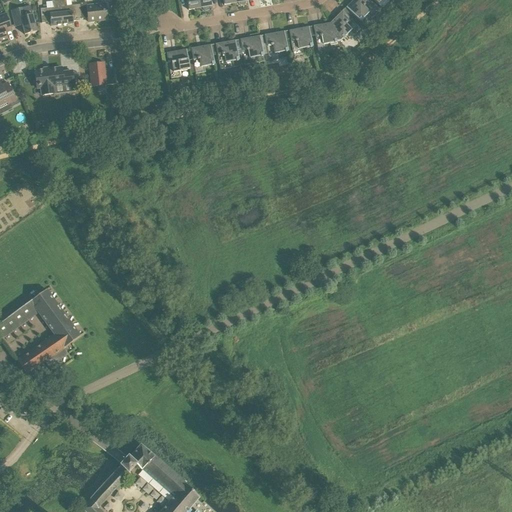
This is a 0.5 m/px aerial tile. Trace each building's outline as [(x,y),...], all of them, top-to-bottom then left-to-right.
[(59,0),(52,0),(53,2),(46,2),(47,8),(41,9),(42,23),(51,22),(51,27),(62,25),(59,0)] [(70,0),(59,0),(62,25),(74,24),(73,20),(82,19),(80,5),(72,6),(70,0)] [(198,0),(186,0),(189,11),(200,8),(198,0)] [(198,0),(200,8),(203,8),(203,10),(205,11),(207,11),(209,10),(210,9),(210,7),(212,6),(211,0),(198,0)] [(357,0),(353,0),(346,8),(360,22),(367,15),(372,19),(379,12),(367,1),(363,5),(357,0)] [(104,5),(87,6),(87,2),(81,3),(82,19),(88,18),(88,22),(108,20),(106,20),(104,5)] [(37,32),(30,6),(11,11),(15,27),(23,25),(25,35),(37,32)] [(13,31),(11,26),(6,14),(0,16),(0,44),(9,42),(6,34),(13,31)] [(338,16),(330,23),(340,42),(350,32),(354,37),(361,30),(350,18),(345,23),(338,16)] [(315,36),(318,52),(328,50),(327,44),(340,42),(330,23),(320,25),(322,35),(315,36)] [(291,41),(294,57),(304,55),(303,49),(313,47),(309,27),(295,30),(297,40),(291,41)] [(266,45),(269,61),(279,59),(278,53),(288,52),(284,32),(271,34),(273,44),(266,45)] [(260,36),(246,39),(248,49),(242,50),(245,65),(265,62),(260,36)] [(240,66),(239,61),(235,41),(222,43),(224,53),(217,54),(220,70),(230,68),(240,66)] [(199,58),(193,59),(193,60),(195,73),(196,75),(206,73),(205,67),(215,65),(211,45),(197,48),(199,58)] [(187,50),(173,52),(175,62),(168,63),(171,79),(181,77),(180,71),(190,70),(189,61),(187,50)] [(105,70),(104,63),(89,65),(91,87),(117,85),(115,69),(114,69),(114,72),(105,72),(105,70)] [(43,70),(35,71),(37,89),(41,88),(42,96),(55,94),(54,87),(74,84),(72,72),(62,73),(62,68),(50,69),(50,67),(43,68),(43,70)] [(8,83),(2,87),(2,85),(0,86),(0,104),(7,101),(9,105),(17,101),(8,83)] [(47,290),(0,323),(0,337),(0,338),(37,311),(55,335),(17,362),(26,374),(44,362),(49,368),(69,354),(65,348),(81,337),(77,332),(47,290)] [(186,511),(200,497),(150,453),(141,445),(129,458),(128,456),(127,457),(124,461),(121,464),(120,465),(121,466),(107,481),(92,498),(82,509),(85,511),(102,511),(98,508),(134,469),(137,465),(173,497),(159,511),(186,511)]
